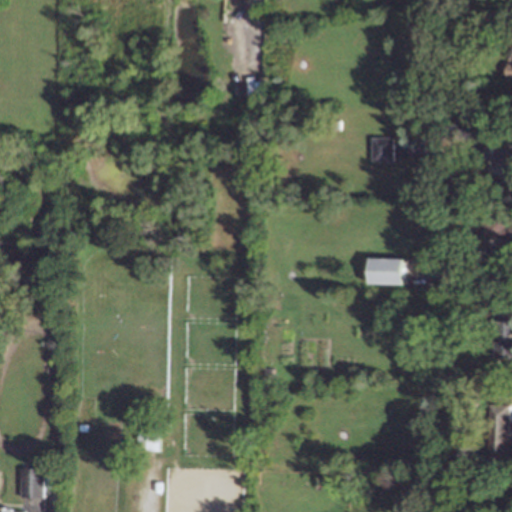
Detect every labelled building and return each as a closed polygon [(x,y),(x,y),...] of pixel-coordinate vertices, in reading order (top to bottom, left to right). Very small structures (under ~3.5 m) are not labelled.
[(373,160),(394,161),(395,137),(373,136),(373,160)] [(486,238),(504,238),(504,244),(511,244),(511,224),(507,224),(507,217),(486,217),(486,238)] [(374,258),(374,284),(406,285),(407,259),(374,258)] [(496,356),(511,356),(511,319),(497,319),(496,356)] [(511,404),(490,404),(491,456),(511,455),(511,437),(511,404)] [(142,420),(141,449),(163,451),(164,422),(142,420)] [(47,496),(46,462),(22,462),(23,497),(47,496)]
